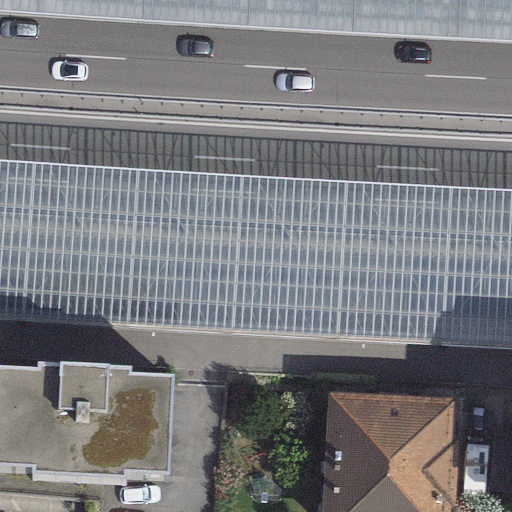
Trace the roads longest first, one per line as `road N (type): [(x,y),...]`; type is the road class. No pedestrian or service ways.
road 1 (motorway): [(0,160),(511,190)]
road 2 (primary): [(0,267),(511,296)]
road 3 (motorway): [(511,78),(0,49)]
road 4 (residential): [(511,365),(0,340)]
